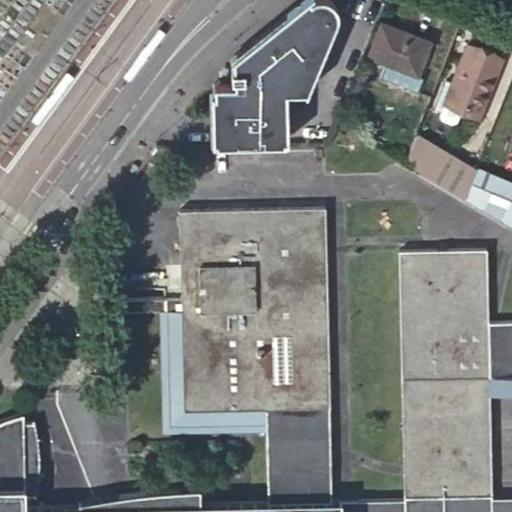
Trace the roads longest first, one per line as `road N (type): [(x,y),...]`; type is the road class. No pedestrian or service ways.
road 1 (residential): [(222,0),(74,191)]
road 2 (residential): [(0,320),(68,226),(74,191)]
